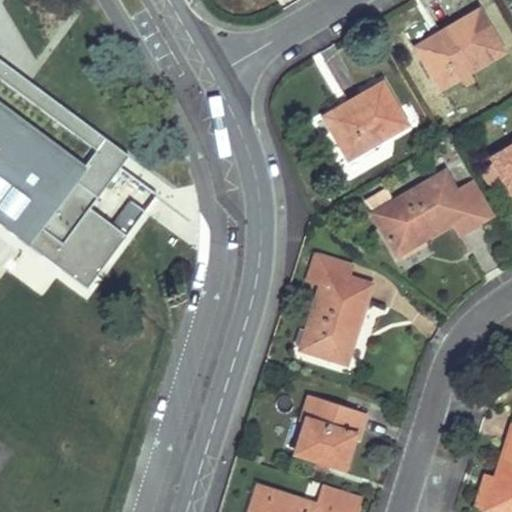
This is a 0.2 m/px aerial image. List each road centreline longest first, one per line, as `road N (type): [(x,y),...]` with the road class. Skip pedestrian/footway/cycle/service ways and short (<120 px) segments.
road 1 (residential): [(212,76),(245,144),(261,238),(185,511)]
road 2 (residential): [(400,511),(447,360),(475,323),(511,295)]
road 3 (residential): [(343,0),(212,76)]
